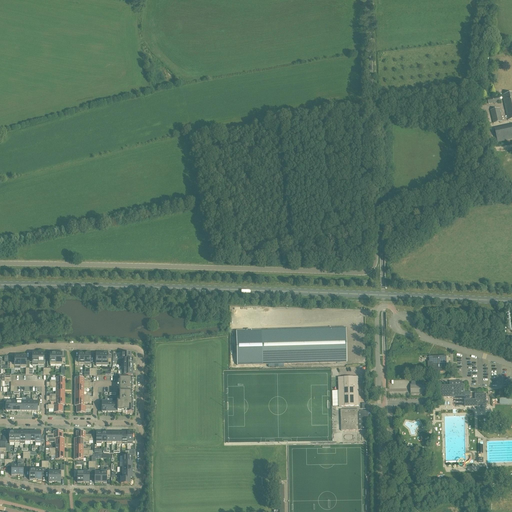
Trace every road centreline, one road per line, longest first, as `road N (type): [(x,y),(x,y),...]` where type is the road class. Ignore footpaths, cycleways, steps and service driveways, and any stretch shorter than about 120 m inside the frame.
road 1 (tertiary): [(0,263),(370,270),(367,0)]
road 2 (primary): [(511,301),(0,285)]
road 3 (residential): [(0,352),(138,348),(140,422)]
road 4 (residential): [(0,481),(44,490),(138,489),(140,422)]
road 5 (track): [(371,107),(193,135)]
road 6 (residential): [(0,421),(140,422)]
